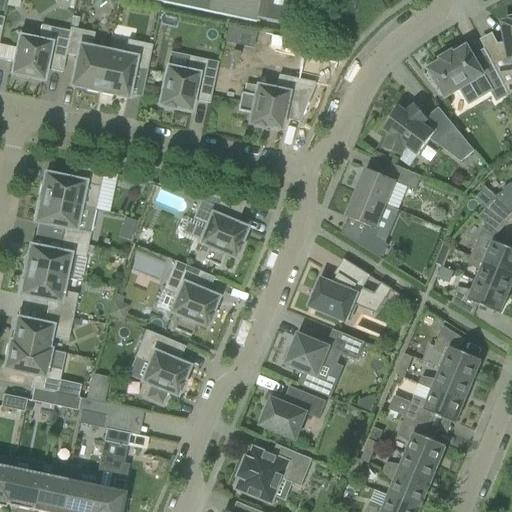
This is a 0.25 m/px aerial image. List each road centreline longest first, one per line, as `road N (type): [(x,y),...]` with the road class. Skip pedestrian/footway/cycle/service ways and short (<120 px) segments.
road 1 (residential): [(188,511),(188,469),(217,404),(240,379),(308,223),(305,174)]
road 2 (residential): [(305,174),(19,119)]
road 3 (residential): [(305,174),(332,150),(358,90),(396,47),(473,0)]
road 4 (residential): [(511,370),(460,511)]
